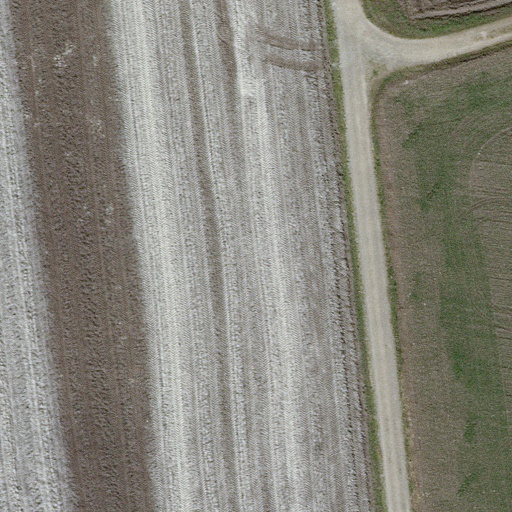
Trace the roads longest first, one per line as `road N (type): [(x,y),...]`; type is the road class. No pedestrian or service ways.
road 1 (track): [(355,0),(408,511)]
road 2 (track): [(363,69),(511,25)]
